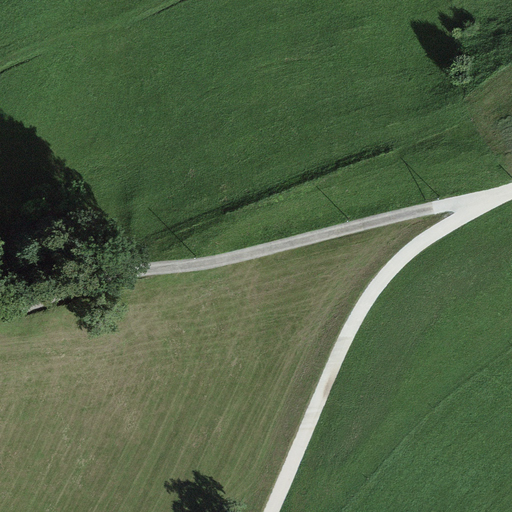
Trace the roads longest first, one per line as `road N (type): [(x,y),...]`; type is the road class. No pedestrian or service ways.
road 1 (track): [(0,303),(511,186)]
road 2 (track): [(258,511),(358,304),(400,253),(478,199)]
